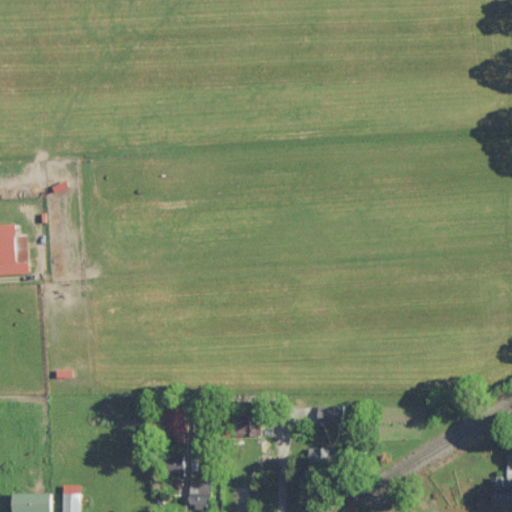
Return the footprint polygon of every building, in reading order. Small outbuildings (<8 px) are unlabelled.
[(0,273),(31,272),(30,233),(18,233),(18,223),(0,223),(0,273)] [(319,421),(346,421),(347,405),(319,404),(319,421)] [(167,438),(185,439),(186,408),(168,407),(167,438)] [(264,434),(263,414),(243,415),(244,435),(264,434)] [(332,466),(333,447),(310,446),(309,466),(332,466)] [(186,475),(186,455),(168,454),(168,475),(186,475)] [(511,504),(511,484),(505,485),(505,476),(495,475),(494,504),(511,504)] [(214,508),(213,480),(192,481),(193,509),(214,508)] [(83,511),(85,484),(67,484),(65,511),(83,511)] [(54,511),(54,491),(16,492),(16,511),(54,511)]
